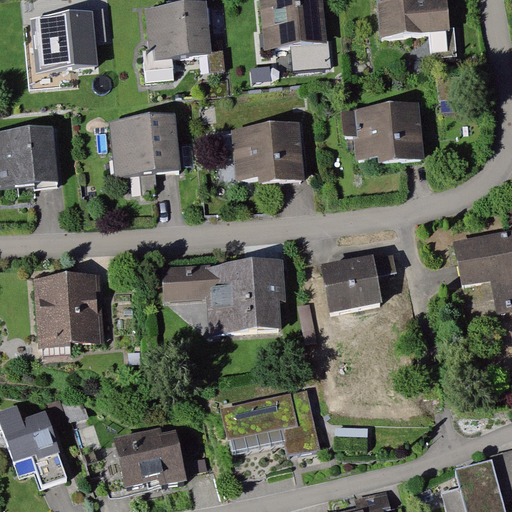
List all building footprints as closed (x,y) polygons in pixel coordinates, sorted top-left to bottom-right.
[(322,0),(264,0),(268,54),(326,50),(322,0)] [(433,0),(377,0),(381,42),(431,38),(433,57),(454,55),(450,1),(434,3),(433,0)] [(208,11),(148,16),(151,52),(139,53),(142,91),(179,88),(176,59),(212,56),(208,11)] [(86,17),(26,22),(30,74),(90,69),(86,17)] [(419,106),(337,113),(340,141),(349,140),(352,163),(378,160),(379,170),(424,166),(419,106)] [(170,120),(106,127),(112,177),(176,169),(170,120)] [(295,127),(229,132),(232,177),(256,175),(257,188),(299,185),(295,127)] [(50,132),(0,136),(0,192),(55,187),(50,132)] [(511,239),(451,250),(461,291),(490,285),(496,321),(511,318),(511,239)] [(391,260),(319,275),(331,324),(382,313),(375,285),(396,281),(391,260)] [(289,311),(286,269),(159,273),(160,311),(206,308),(208,344),(279,340),(277,312),(289,311)] [(99,284),(34,287),(37,360),(103,354),(99,284)] [(303,397),(218,415),(228,462),(281,452),(284,467),(318,461),(303,397)] [(13,416),(0,421),(0,458),(6,475),(14,475),(17,484),(35,480),(41,493),(69,486),(47,421),(18,430),(13,416)] [(174,442),(113,454),(125,500),(185,487),(174,442)] [(509,511),(511,511),(511,461),(511,460),(487,466),(489,473),(452,484),(460,511),(509,511)] [(351,511),(386,511),(383,501),(351,509),(351,511)]
